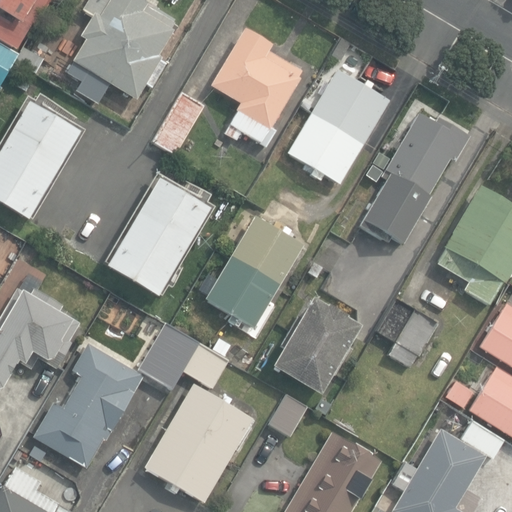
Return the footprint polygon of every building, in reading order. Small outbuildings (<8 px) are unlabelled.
[(0,0),(0,40),(16,50),(45,0),(0,0)] [(140,0),(84,0),(79,10),(89,16),(76,36),(81,39),(67,62),(71,64),(69,66),(81,73),(72,90),(90,101),(101,82),(133,100),(143,84),(148,87),(161,64),(156,60),(157,57),(154,56),(168,31),(170,32),(173,27),(169,24),(170,23),(142,6),(143,4),(140,2),(140,0)] [(258,144),(265,147),(274,132),(269,129),(298,80),(296,79),(300,72),(266,52),(270,45),(244,30),(210,87),(239,104),(235,111),(237,112),(224,134),(235,140),(240,132),(259,143),(258,144)] [(0,75),(11,57),(15,51),(0,42),(0,75)] [(34,70),(41,57),(29,49),(21,62),(34,70)] [(286,154),(338,184),(387,101),(335,71),(286,154)] [(149,138),(170,151),(199,102),(178,90),(149,138)] [(0,148),(0,205),(25,221),(77,133),(27,103),(0,148)] [(389,238),(401,245),(429,196),(427,195),(448,158),(453,161),(468,136),(437,118),(434,123),(418,114),(381,178),(386,181),(359,228),(386,243),(389,238)] [(371,164),(380,170),(387,159),(377,154),(371,164)] [(105,267),(154,297),(206,209),(157,180),(105,267)] [(457,287),(483,301),(496,278),(501,281),(511,261),(511,210),(511,207),(511,204),(471,181),(435,243),(439,246),(431,261),(462,278),(457,287)] [(241,321),(252,328),(301,245),(253,217),(204,300),(224,312),(220,317),(237,327),(241,321)] [(331,232),(341,238),(347,228),(337,222),(331,232)] [(4,246),(15,252),(22,240),(12,233),(4,246)] [(307,273),(317,279),(322,269),(312,264),(307,273)] [(0,386),(15,361),(29,369),(36,357),(55,369),(70,343),(68,342),(79,324),(58,312),(62,306),(33,289),(29,297),(16,290),(0,317),(0,386)] [(269,363),(316,390),(355,323),(341,315),(342,313),(324,302),(323,304),(309,295),(297,315),(294,313),(277,342),(280,343),(269,363)] [(415,353),(434,321),(392,296),(373,329),(392,340),(385,352),(406,365),(414,352),(415,353)] [(477,350),(511,371),(511,309),(504,305),(477,350)] [(167,387),(177,370),(193,341),(161,322),(134,368),(167,387)] [(193,341),(177,370),(207,387),(224,359),(193,341)] [(33,437),(85,468),(102,439),(104,440),(142,376),(87,345),(72,371),(81,377),(63,409),(53,403),(33,437)] [(511,379),(495,368),(467,413),(511,440),(511,379)] [(470,393),(453,383),(444,398),(461,408),(470,393)] [(143,468),(202,503),(251,419),(192,384),(143,468)] [(266,422),(286,434),(303,405),(283,393),(266,422)] [(322,414),(328,404),(319,399),(313,409),(322,414)] [(458,436),(491,455),(501,438),(469,418),(458,436)] [(386,508),(392,511),(462,511),(451,505),(482,453),(435,426),(412,466),(400,459),(387,480),(398,487),(386,508)] [(283,511),(348,511),(379,461),(331,432),(283,511)] [(0,511),(70,511),(35,491),(40,482),(15,468),(3,488),(1,486),(0,487),(0,511)] [(157,509),(162,511),(193,511),(195,508),(167,492),(157,509)] [(368,511),(380,511),(386,503),(375,497),(367,511),(368,511)]
